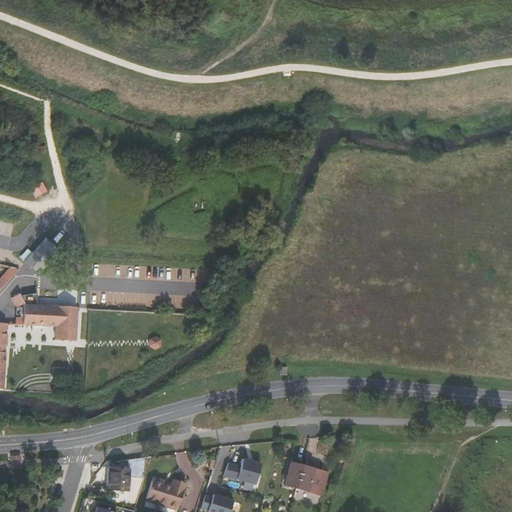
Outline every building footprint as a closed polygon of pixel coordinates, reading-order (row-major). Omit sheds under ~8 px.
[(51,246),(33,239),(22,268),(24,269),(30,270),(38,248),(49,252),(51,246)] [(38,248),(30,270),(40,274),(49,252),(38,248)] [(12,265),(0,278),(0,287),(1,288),(18,270),(12,265)] [(0,302),(18,282),(15,279),(0,296),(0,302)] [(17,315),(17,323),(24,322),(59,326),(58,339),(78,341),(81,308),(81,307),(39,304),(41,292),(24,294),(23,291),(15,296),(20,305),(28,300),(29,303),(27,302),(25,316),(17,315)] [(17,323),(17,315),(0,313),(0,323),(7,323),(7,325),(14,324),(17,323)] [(7,330),(14,330),(14,324),(7,325),(7,323),(0,323),(0,389),(3,390),(7,330)] [(223,477),(255,485),(260,465),(242,460),(240,468),(228,464),(223,477)] [(296,489),(302,467),(293,464),(287,487),(296,489)] [(328,474),(311,469),(302,467),(296,489),(306,492),(323,496),(328,474)] [(126,492),(128,470),(109,470),(108,488),(118,489),(118,491),(126,492)] [(163,486),(164,483),(152,479),(145,501),(164,507),(164,509),(174,511),(175,511),(184,487),(172,483),(170,488),(163,486)] [(228,511),(232,502),(213,495),(212,498),(204,495),(200,510),(206,511),(228,511)]
